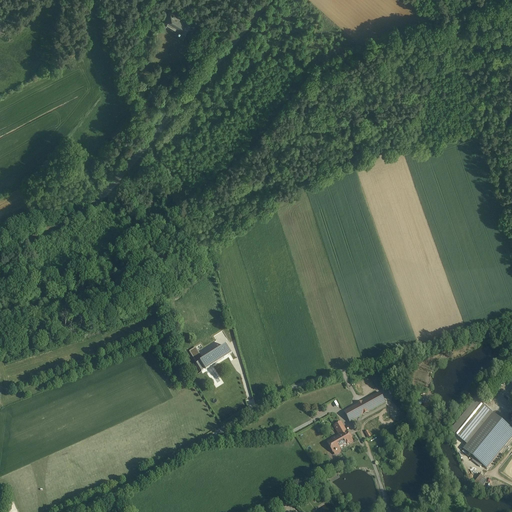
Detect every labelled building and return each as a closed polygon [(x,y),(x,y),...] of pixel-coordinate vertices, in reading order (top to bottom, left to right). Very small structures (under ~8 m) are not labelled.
[(185,21),(171,12),(164,23),(178,32),(177,34),(183,39),(194,21),(187,17),(185,21)] [(225,347),(196,366),(201,373),(202,373),(203,374),(205,373),(231,356),(225,347)] [(380,393),(344,412),(350,423),(386,403),(380,393)] [(476,400),(450,432),(467,445),(489,418),(493,413),(493,414),(493,413),(479,402),(476,400)] [(511,429),(493,414),(493,413),(489,418),(511,435),(511,429)] [(467,445),(463,450),(464,450),(471,456),(470,458),(473,460),(474,459),(487,469),(501,450),(502,451),(511,437),(511,435),(489,418),(467,445)] [(335,425),(332,427),(337,437),(346,432),(341,422),(335,425)] [(337,437),(327,443),(333,453),(353,442),(347,432),(346,432),(337,437)] [(484,477),(479,474),(471,483),(476,487),(484,477)] [(304,500),(303,498),(302,497),(297,500),(300,503),(302,506),(306,502),(304,500)]
